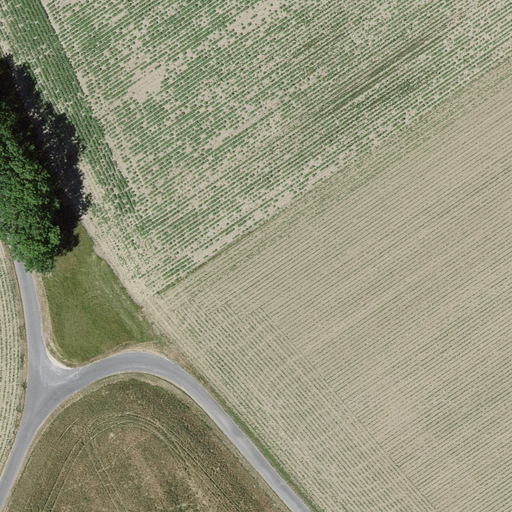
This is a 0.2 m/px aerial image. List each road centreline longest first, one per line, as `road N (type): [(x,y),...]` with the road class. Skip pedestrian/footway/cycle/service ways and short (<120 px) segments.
road 1 (unclassified): [(27,405),(94,372),(168,370),(302,511)]
road 2 (unclassified): [(0,244),(22,319),(27,405)]
